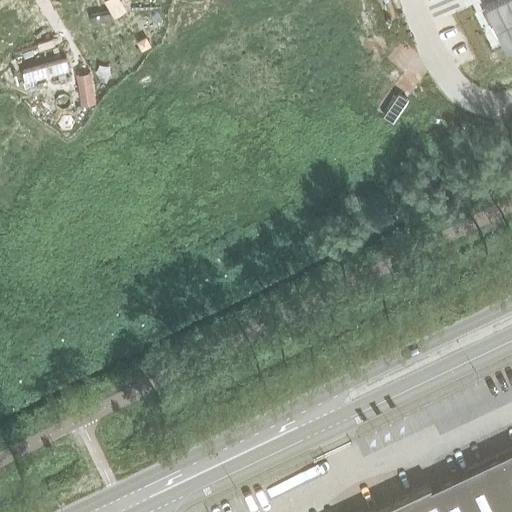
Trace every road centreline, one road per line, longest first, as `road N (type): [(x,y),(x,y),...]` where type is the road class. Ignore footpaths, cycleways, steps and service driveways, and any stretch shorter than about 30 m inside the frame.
road 1 (tertiary): [(511,306),(114,494)]
road 2 (tertiary): [(153,511),(511,341)]
